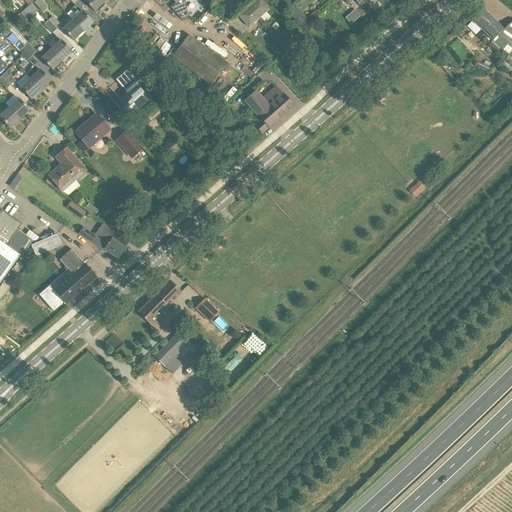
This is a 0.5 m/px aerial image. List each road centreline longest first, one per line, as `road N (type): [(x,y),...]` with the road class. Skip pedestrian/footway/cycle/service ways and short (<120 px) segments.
road 1 (secondary): [(0,399),(452,0)]
road 2 (track): [(511,292),(275,511)]
road 3 (motorway): [(511,374),(366,511)]
road 4 (residential): [(16,159),(130,0)]
road 5 (motorway): [(402,511),(511,409)]
